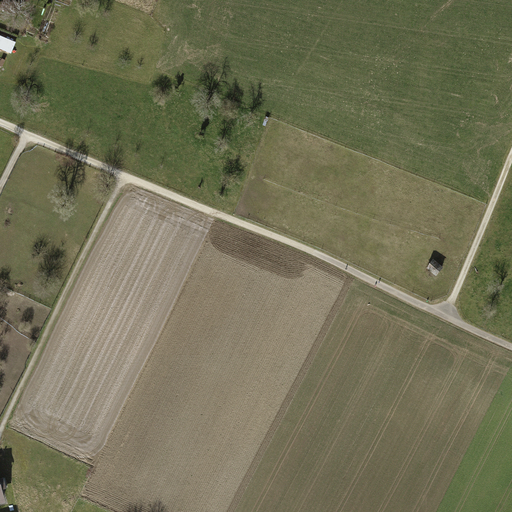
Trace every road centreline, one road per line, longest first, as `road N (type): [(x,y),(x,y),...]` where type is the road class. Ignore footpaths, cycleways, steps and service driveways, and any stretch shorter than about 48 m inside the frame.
road 1 (track): [(444,316),(315,253),(0,122)]
road 2 (track): [(444,316),(511,158)]
